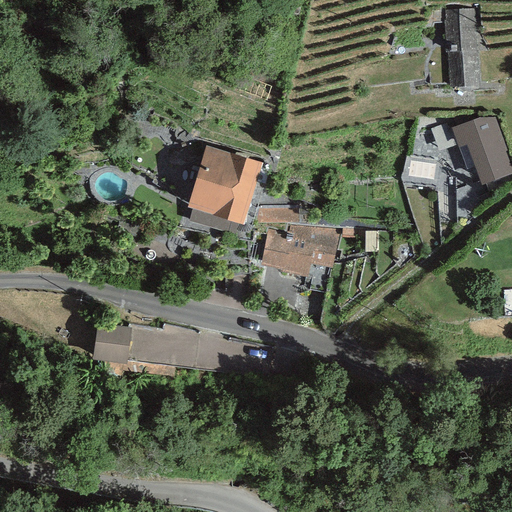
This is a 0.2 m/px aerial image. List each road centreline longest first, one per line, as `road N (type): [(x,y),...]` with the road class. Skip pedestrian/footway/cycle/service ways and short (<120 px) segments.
road 1 (unclassified): [(0,281),(69,283),(404,371),(511,367)]
road 2 (unclassified): [(255,511),(203,495),(0,464)]
